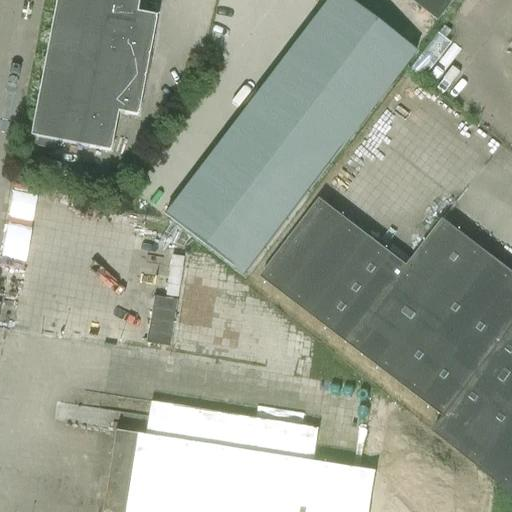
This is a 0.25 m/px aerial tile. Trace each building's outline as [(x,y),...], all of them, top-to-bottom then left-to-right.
[(137,116),(156,16),(136,12),(138,0),(55,0),(30,136),(110,151),(117,112),(137,116)] [(415,53),(346,0),(327,0),(164,216),(245,278),(415,53)] [(451,0),(409,0),(436,20),(451,0)] [(449,44),(437,34),(408,71),(420,81),(449,44)] [(511,273),(444,220),(408,266),(365,233),(304,311),(441,418),(430,432),(511,495),(511,273)] [(366,511),(373,474),(307,464),(313,430),(183,410),(178,443),(114,433),(101,511),(366,511)]
